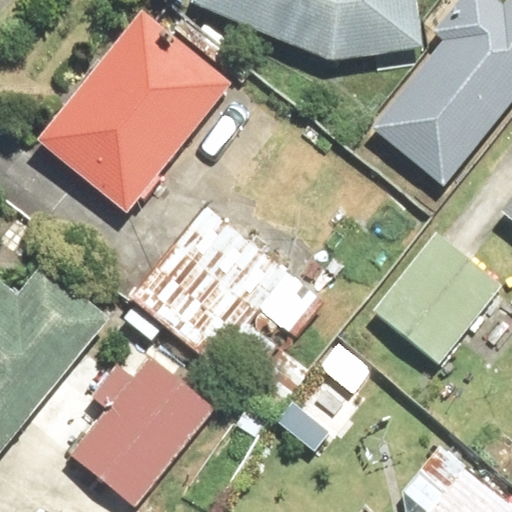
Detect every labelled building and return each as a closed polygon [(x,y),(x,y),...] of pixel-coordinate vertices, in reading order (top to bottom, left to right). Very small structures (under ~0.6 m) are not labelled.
[(199,0),(197,8),(334,64),(428,49),(419,0),(199,0)] [(144,16),(41,148),(133,218),(236,86),(144,16)] [(511,202),(501,216),(511,224),(511,202)] [(315,293),(202,204),(131,295),(244,383),(315,293)] [(497,284),(432,232),(371,308),(436,360),(497,284)] [(0,271),(0,461),(114,323),(46,267),(25,292),(0,271)] [(213,409),(147,358),(135,374),(124,365),(93,405),(104,414),(71,456),(138,507),(213,409)] [(511,511),(511,505),(464,467),(428,511),(511,511)]
